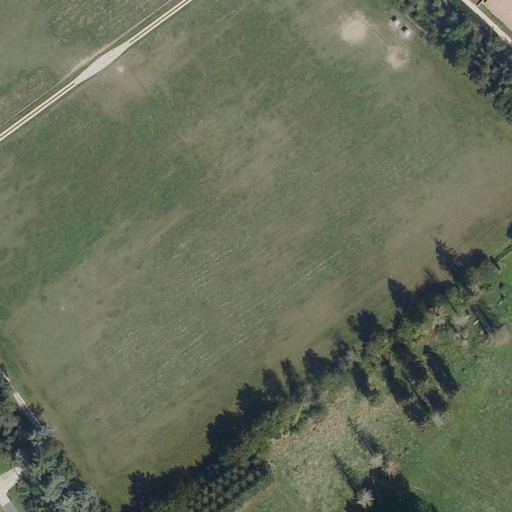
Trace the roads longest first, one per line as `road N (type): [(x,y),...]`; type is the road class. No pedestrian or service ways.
road 1 (track): [(188,0),(0,137)]
road 2 (track): [(0,373),(40,430),(39,451),(0,484)]
